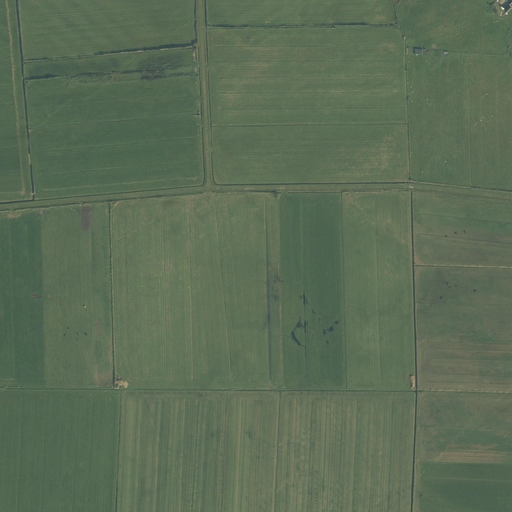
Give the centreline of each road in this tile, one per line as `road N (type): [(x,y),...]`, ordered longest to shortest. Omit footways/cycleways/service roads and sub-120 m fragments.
road 1 (track): [(511,199),(411,189),(210,191),(0,208)]
road 2 (track): [(210,191),(200,0)]
